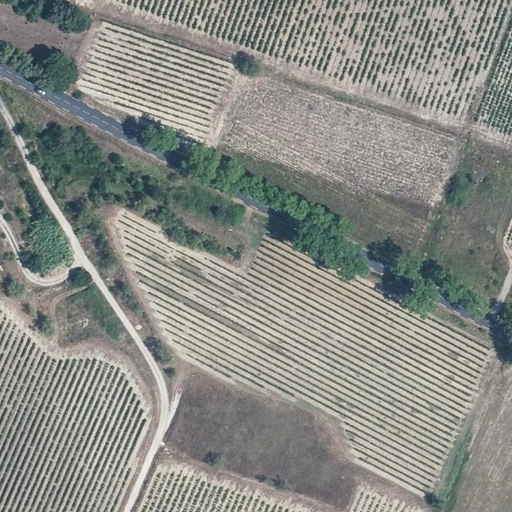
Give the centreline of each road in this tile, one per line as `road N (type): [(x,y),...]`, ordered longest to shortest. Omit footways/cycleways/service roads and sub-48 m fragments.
road 1 (tertiary): [(511,334),(0,68)]
road 2 (track): [(0,104),(80,257),(162,383),(163,422),(127,511)]
